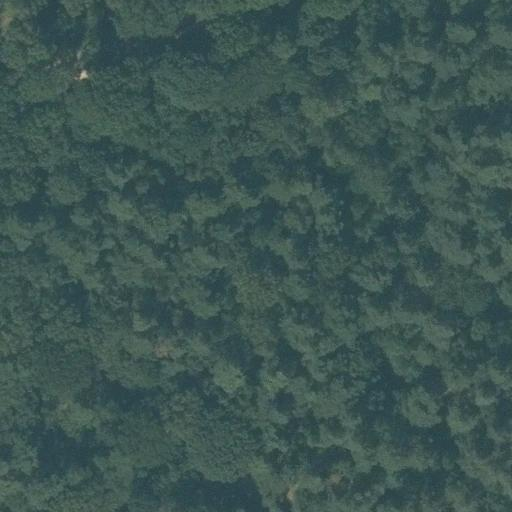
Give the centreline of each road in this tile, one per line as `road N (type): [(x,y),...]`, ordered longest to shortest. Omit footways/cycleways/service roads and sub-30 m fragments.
road 1 (track): [(275,511),(0,280)]
road 2 (track): [(0,85),(209,0)]
